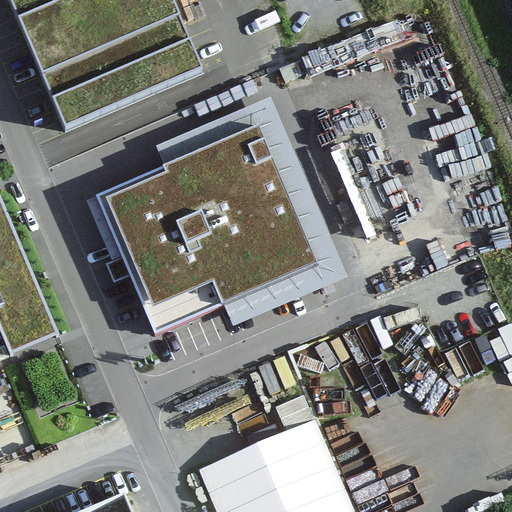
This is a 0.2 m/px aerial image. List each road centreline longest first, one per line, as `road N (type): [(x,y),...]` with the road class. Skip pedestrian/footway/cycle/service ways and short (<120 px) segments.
road 1 (unknown): [(29,159),(227,86),(261,86),(328,116),(372,193),(385,268),(364,303),(300,340),(132,406)]
road 2 (residential): [(176,511),(0,88)]
road 3 (unknown): [(0,510),(25,478),(84,460),(165,487)]
